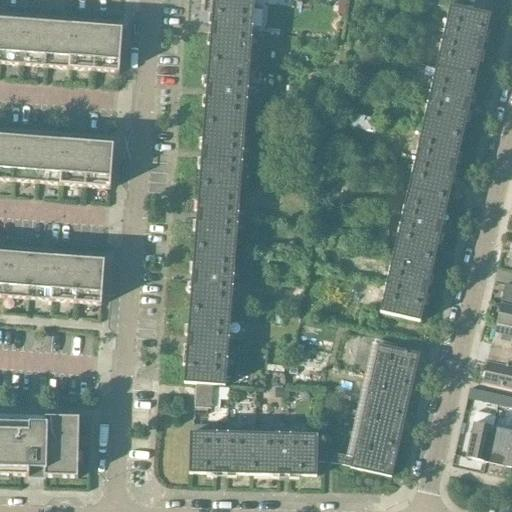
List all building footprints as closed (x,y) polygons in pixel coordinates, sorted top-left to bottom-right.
[(251,34),(253,3),(217,0),(212,0),(210,31),(251,34)] [(482,49),(490,18),(450,9),(443,39),(482,49)] [(0,65),(118,75),(122,31),(0,21),(0,65)] [(248,65),(251,34),(210,31),(208,62),(248,65)] [(475,80),(482,49),(443,39),(436,70),(475,80)] [(246,97),(248,65),(208,62),(205,94),(246,97)] [(468,110),(475,80),(436,70),(429,101),(468,110)] [(244,128),(246,97),(205,94),(203,125),(244,128)] [(461,140),(468,110),(429,101),(422,131),(461,140)] [(349,115),(346,127),(372,134),(375,121),(349,115)] [(241,159),(244,128),(203,125),(201,156),(241,159)] [(454,170),(461,140),(422,131),(414,161),(454,170)] [(0,182),(109,191),(113,147),(0,138),(0,182)] [(239,190),(241,159),(201,156),(198,187),(239,190)] [(447,201),(454,170),(414,161),(407,192),(447,201)] [(340,163),(338,173),(348,175),(350,165),(340,163)] [(236,221),(239,190),(198,187),(196,218),(236,221)] [(440,231),(447,201),(407,192),(400,222),(440,231)] [(234,253),(236,221),(196,218),(193,249),(234,253)] [(433,262),(440,231),(400,222),(393,252),(433,262)] [(232,284),(234,253),(193,249),(191,281),(232,284)] [(426,293),(433,262),(393,252),(386,283),(426,293)] [(0,299),(100,307),(104,263),(0,255),(0,299)] [(229,315),(232,284),(191,281),(189,312),(229,315)] [(419,323),(426,293),(386,283),(379,314),(419,323)] [(511,309),(511,288),(505,287),(501,307),(511,309)] [(511,330),(511,309),(501,307),(496,326),(511,330)] [(226,351),(229,315),(189,312),(186,348),(226,351)] [(511,350),(511,330),(496,326),(492,346),(511,350)] [(411,387),(418,356),(377,346),(370,377),(411,387)] [(511,370),(511,350),(492,346),(487,365),(511,370)] [(224,388),(226,351),(186,348),(183,385),(195,386),(213,387),(224,388)] [(511,370),(487,365),(483,384),(481,384),(481,385),(511,392),(511,370)] [(404,417),(411,387),(370,377),(363,408),(404,417)] [(211,411),(213,387),(195,386),(193,410),(211,411)] [(498,409),(500,398),(488,396),(486,406),(498,409)] [(509,411),(511,401),(500,398),(498,409),(509,411)] [(397,448),(404,417),(363,408),(356,438),(397,448)] [(0,477),(77,480),(78,420),(0,418),(0,477)] [(485,464),(493,430),(472,426),(465,459),(485,464)] [(505,468),(511,435),(511,434),(493,430),(485,464),(505,468)] [(220,476),(221,435),(190,435),(189,475),(220,476)] [(252,477),(252,436),(221,435),(220,476),(252,477)] [(283,477),(284,437),(252,436),(252,477),(283,477)] [(315,478),(316,438),(284,437),(283,477),(315,478)] [(390,478),(397,448),(356,438),(349,469),(390,478)]
